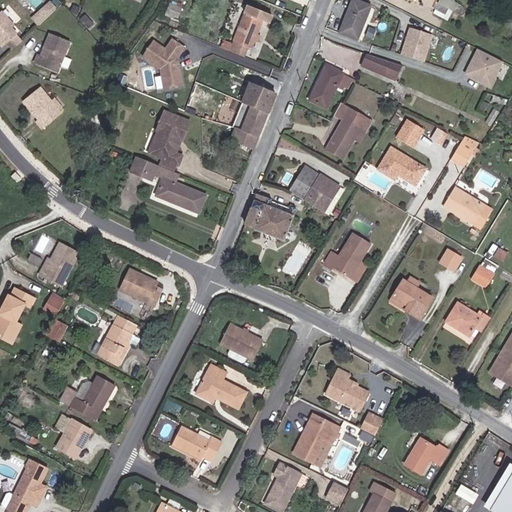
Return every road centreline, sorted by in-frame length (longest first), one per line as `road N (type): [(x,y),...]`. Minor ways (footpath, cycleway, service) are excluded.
road 1 (residential): [(217,279),(330,0)]
road 2 (residential): [(0,125),(69,205),(217,279)]
road 3 (residential): [(323,326),(511,431)]
road 4 (residential): [(228,511),(323,326)]
road 5 (unknown): [(342,337),(451,164)]
road 6 (residential): [(135,459),(217,279)]
